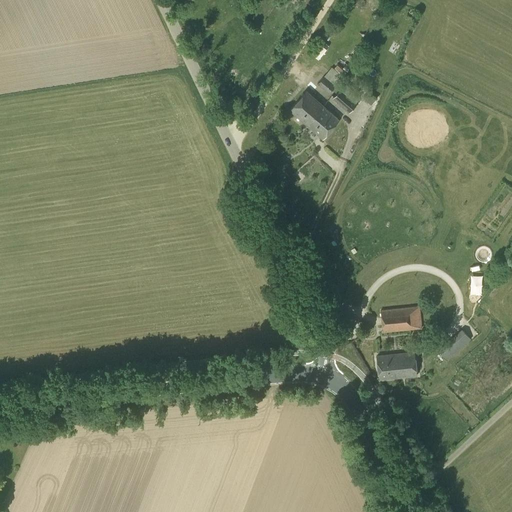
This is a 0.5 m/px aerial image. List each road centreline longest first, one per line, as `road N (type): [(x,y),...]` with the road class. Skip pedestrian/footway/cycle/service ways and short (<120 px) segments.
road 1 (secondary): [(325,374),(0,409)]
road 2 (unclassified): [(325,374),(329,344),(233,147)]
road 3 (unclassified): [(233,147),(331,0)]
road 4 (unclassified): [(233,147),(162,0)]
road 5 (secondary): [(400,511),(336,381),(325,374)]
